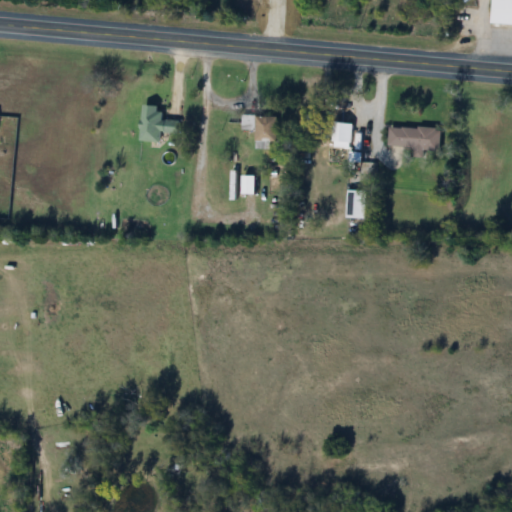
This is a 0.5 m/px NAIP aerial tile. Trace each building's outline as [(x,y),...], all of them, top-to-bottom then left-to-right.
[(511,0),(489,0),(489,24),(511,25),(511,0)] [(160,120),(161,106),(140,106),(139,142),(159,143),(159,133),(178,134),(179,121),(160,120)] [(254,115),(254,149),(274,149),(274,115),(254,115)] [(349,123),(331,123),(331,161),(349,161),(349,123)] [(437,129),(388,128),(388,149),(436,150),(437,129)] [(345,219),(364,219),(364,191),(345,191),(345,219)]
